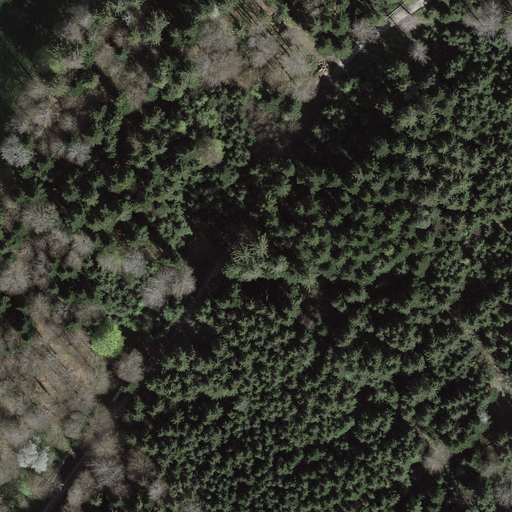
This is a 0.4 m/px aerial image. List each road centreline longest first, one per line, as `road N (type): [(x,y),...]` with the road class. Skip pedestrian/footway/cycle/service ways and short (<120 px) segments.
road 1 (track): [(428,0),(347,56),(188,308),(43,511)]
road 2 (track): [(0,174),(20,111),(76,0)]
